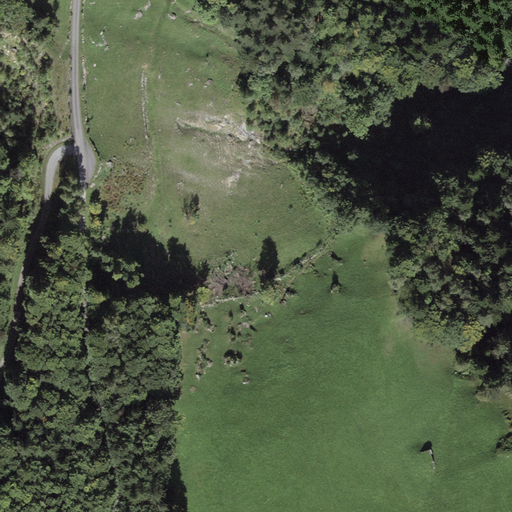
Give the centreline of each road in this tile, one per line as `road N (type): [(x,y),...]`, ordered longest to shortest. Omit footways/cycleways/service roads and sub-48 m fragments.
road 1 (unclassified): [(116,511),(84,308),(77,0)]
road 2 (track): [(79,146),(52,159),(45,216),(23,269),(15,337),(0,372)]
